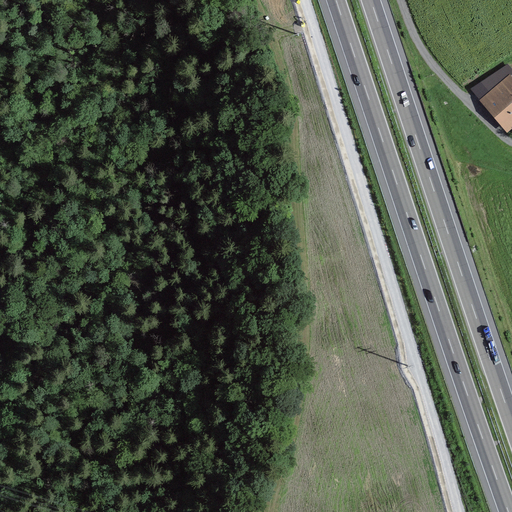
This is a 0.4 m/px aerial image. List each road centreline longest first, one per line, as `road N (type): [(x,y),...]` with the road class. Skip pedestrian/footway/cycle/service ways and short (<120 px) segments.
road 1 (motorway): [(335,0),(508,511)]
road 2 (track): [(305,0),(459,511)]
road 3 (motorway): [(511,422),(370,0)]
